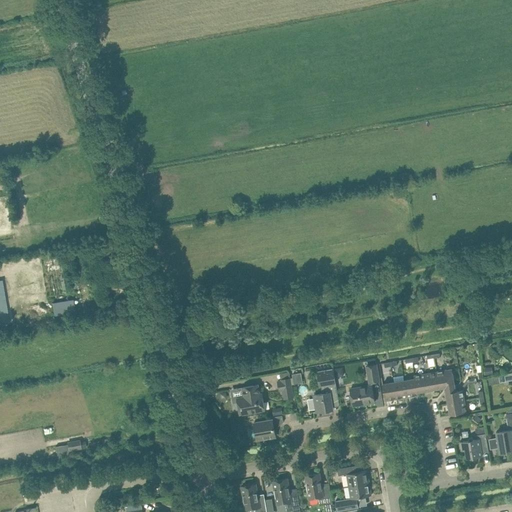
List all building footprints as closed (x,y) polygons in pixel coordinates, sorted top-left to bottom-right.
[(52,314),(74,312),(72,299),(51,301),(52,314)] [(6,304),(0,304),(0,324),(9,323),(6,304)] [(379,381),(377,364),(367,366),(370,383),(379,381)] [(341,367),(333,369),(335,377),(343,375),(341,367)] [(491,367),(484,368),(485,375),(493,374),(491,367)] [(339,399),(337,389),(335,377),(333,369),(319,371),(319,374),(317,375),(316,376),(315,377),(315,378),(315,380),(315,381),(316,382),(317,382),(318,383),(319,383),(321,383),(323,393),(314,395),(317,412),(333,409),(331,400),(339,399)] [(455,391),(454,385),(455,385),(452,369),(436,371),(439,388),(446,387),(446,392),(455,391)] [(439,388),(436,371),(425,373),(428,390),(439,388)] [(290,375),(290,378),(292,385),(301,383),(300,373),(290,375)] [(428,390),(425,373),(414,375),(415,378),(417,392),(418,392),(428,390)] [(294,397),(292,385),(290,378),(281,379),(281,380),(278,381),(280,391),(283,390),(284,399),(294,397)] [(415,378),(404,380),(407,397),(418,395),(418,392),(417,392),(415,378)] [(407,397),(404,380),(394,382),(397,398),(407,397)] [(397,398),(394,382),(383,384),(384,390),(386,400),(397,398)] [(265,410),(262,393),(260,394),(258,384),(253,386),(243,387),(244,397),(237,398),(240,414),(250,413),(265,410)] [(375,402),(373,392),(372,385),(350,389),(353,406),(375,402)] [(465,401),(463,389),(455,391),(446,392),(448,403),(465,401)] [(466,412),(465,402),(465,401),(448,403),(450,414),(466,412)] [(276,437),(274,427),(273,419),(254,423),(257,440),(276,437)] [(511,451),(511,433),(511,430),(496,432),(497,438),(489,440),(489,439),(490,449),(499,448),(500,453),(511,451)] [(489,451),(487,442),(486,433),(475,435),(476,439),(460,442),(461,451),(466,450),(467,459),(471,458),(471,459),(473,460),(475,460),(477,458),(476,457),(483,456),(482,452),(489,451)] [(81,448),(80,442),(61,445),(62,451),(69,450),(69,451),(81,448)] [(338,469),(339,475),(347,474),(349,486),(369,483),(367,470),(352,473),(351,466),(338,469)] [(323,490),(320,473),(305,475),(307,485),(309,499),(318,497),(320,505),(333,503),(332,498),(330,488),(323,490)] [(288,478),(273,481),(275,491),(277,504),(286,502),(288,511),(293,510),(293,511),(300,511),(299,504),(298,494),(291,495),(288,478)] [(351,498),(335,501),(337,511),(359,507),(357,498),(366,496),(371,495),(369,483),(349,486),(351,498)] [(259,501),(256,484),(241,486),(245,510),(254,508),(255,511),(267,511),(267,509),(265,500),(259,501)]
